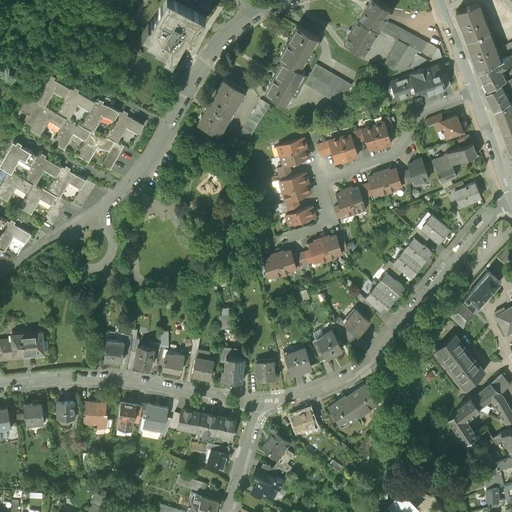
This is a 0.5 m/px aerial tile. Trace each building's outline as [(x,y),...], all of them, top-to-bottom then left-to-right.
[(511,2),(509,0),(491,0),(511,20),(511,2)] [(163,67),(172,72),(185,49),(188,51),(192,45),(194,46),(200,36),(197,35),(203,26),(168,5),(150,35),(148,34),(141,45),(147,48),(146,51),(155,56),(153,58),(164,65),(163,67)] [(359,33),(379,45),(394,20),(373,8),(359,33)] [(480,90),(502,79),(480,17),(467,21),(467,23),(457,26),(480,90)] [(205,27),(203,26),(197,35),(200,36),(205,27)] [(365,69),(379,45),(359,33),(345,56),(365,69)] [(410,62),(433,76),(438,66),(388,36),(382,46),(399,57),(410,62)] [(284,73),(298,81),(305,69),(309,71),(314,63),(310,60),(316,49),(298,39),(279,71),(284,73)] [(410,62),(399,57),(385,81),(395,87),(410,62)] [(303,84),(298,81),(284,73),(265,105),(285,116),(291,104),(295,106),(300,97),(297,95),(303,84)] [(511,73),(511,74),(502,79),(480,90),(484,98),(483,100),(486,106),(488,107),(508,96),(503,86),(511,81),(511,73)] [(317,78),(311,89),(347,109),(353,99),(317,78)] [(53,95),(65,102),(70,93),(46,79),(32,104),(44,111),(53,95)] [(449,90),(445,92),(442,82),(403,94),(404,96),(393,100),(398,116),(427,106),(428,111),(453,103),(449,90)] [(347,109),(311,89),(305,99),(341,119),(347,109)] [(211,115),(232,126),(245,104),(224,92),(211,115)] [(77,109),(90,116),(95,107),(70,93),(65,102),(56,118),(66,123),(68,125),(77,109)] [(511,97),(502,102),(506,109),(511,105),(511,97)] [(32,104),(27,101),(20,113),(20,114),(27,118),(23,125),(30,129),(27,134),(40,141),(49,125),(61,132),(66,123),(56,118),(44,111),(32,104)] [(506,109),(502,102),(487,110),(496,127),(511,119),(506,109)] [(102,123),(114,130),(119,121),(95,107),(90,116),(81,132),(90,137),(93,139),(102,123)] [(270,118),(261,113),(239,151),(248,157),(270,118)] [(219,149),(232,126),(211,115),(198,137),(219,149)] [(511,146),(511,119),(496,127),(504,149),(511,146)] [(105,145),(115,151),(117,153),(126,137),(138,144),(143,135),(119,121),(114,130),(105,145)] [(68,125),(66,123),(61,132),(52,147),(64,154),(73,139),(85,146),(90,137),(81,132),(68,125)] [(437,139),(445,136),(443,130),(427,136),(429,142),(437,139)] [(445,136),(437,139),(440,149),(446,147),(448,154),(469,146),(466,138),(461,140),(458,132),(445,136)] [(391,133),(384,135),(385,138),(386,138),(389,147),(395,145),(391,133)] [(90,137),(85,146),(76,162),(89,168),(97,153),(109,160),(115,151),(105,145),(93,139),(90,137)] [(381,164),(387,162),(393,160),(389,147),(386,138),(385,138),(374,142),(381,164)] [(362,146),(366,157),(370,167),(375,166),(381,164),(374,142),(362,146)] [(37,160),(12,146),(0,167),(0,170),(8,176),(11,177),(20,162),(32,169),(37,160)] [(362,146),(357,148),(360,159),(366,157),(362,146)] [(350,150),(350,152),(351,151),(355,161),(360,159),(357,148),(350,150)] [(115,151),(109,160),(100,175),(110,181),(124,156),(117,153),(115,151)] [(350,152),(340,155),(347,177),(352,175),(358,173),(355,161),(351,151),(350,152)] [(303,154),(278,162),(282,173),(306,164),(305,159),(303,154)] [(329,158),(332,170),(336,180),(342,178),(347,177),(340,155),(329,158)] [(329,158),(323,160),(327,172),(332,170),(329,158)] [(323,160),(323,159),(318,161),(322,173),(327,172),(323,160)] [(37,160),(32,169),(23,184),(33,189),(35,191),(44,176),(56,182),(61,174),(37,160)] [(449,171),(453,181),(479,171),(474,160),(448,169),(449,171)] [(308,169),(306,164),(282,173),(285,182),(285,183),(290,181),(310,174),(308,169)] [(454,183),(453,181),(449,171),(433,179),(438,190),(454,183)] [(61,174),(56,182),(47,198),(57,203),(59,205),(68,190),(80,196),(85,187),(61,174)] [(11,177),(8,176),(0,189),(0,202),(7,207),(15,192),(27,199),(33,189),(23,184),(11,177)] [(409,182),(411,188),(414,199),(421,197),(422,199),(430,196),(424,177),(416,179),(409,182)] [(285,183),(285,182),(278,184),(281,191),(292,187),(290,181),(285,183)] [(458,193),(454,183),(438,190),(443,201),(458,193)] [(391,188),(383,190),(389,207),(404,202),(400,191),(398,185),(391,188)] [(95,193),(85,187),(80,196),(71,212),(81,217),(95,193)] [(292,187),(281,191),(280,191),(282,196),(293,192),(292,187)] [(405,189),(409,201),(414,199),(411,188),(405,189)] [(52,212),(57,203),(47,198),(35,191),(33,189),(27,199),(18,213),(31,220),(39,205),(52,212)] [(293,192),(282,196),(279,197),(283,208),(307,200),(306,195),(304,189),(293,192)] [(400,191),(404,202),(409,201),(405,189),(400,191)] [(369,195),(371,200),(375,212),(389,207),(383,190),(376,192),(369,195)] [(464,199),(448,205),(450,209),(456,207),(456,209),(467,204),(464,199)] [(311,210),(309,205),(307,200),(283,208),(286,218),(298,214),(311,210)] [(371,200),(365,202),(369,214),(375,212),(371,200)] [(467,204),(456,209),(462,223),(482,215),(476,200),(467,204)] [(365,202),(359,204),(363,215),(369,214),(365,202)] [(66,209),(59,205),(57,203),(52,212),(43,228),(52,233),(66,209)] [(359,204),(353,206),(348,208),(355,230),(366,226),(363,215),(359,204)] [(348,208),(342,210),(337,211),(340,222),(344,233),(355,230),(348,208)] [(298,214),(286,218),(288,224),(299,220),(298,214)] [(299,220),(288,224),(290,229),(301,226),(299,220)] [(344,233),(340,222),(334,224),(338,235),(344,233)] [(301,226),(290,229),(286,230),(290,241),(314,233),(312,227),(311,223),(301,226)] [(6,228),(1,237),(0,238),(0,256),(2,257),(16,266),(30,242),(6,228)] [(423,245),(432,253),(440,259),(450,246),(433,232),(423,245)] [(415,246),(428,257),(432,253),(423,245),(422,246),(418,243),(415,246)] [(416,254),(415,255),(424,262),(428,257),(415,246),(412,250),(416,254)] [(337,252),(331,255),(323,257),(329,276),(337,273),(336,271),(343,269),(338,256),(337,252)] [(344,254),(338,256),(343,269),(348,268),(344,254)] [(415,255),(405,267),(422,281),(432,268),(424,262),(415,255)] [(311,268),(314,279),(321,276),(321,279),(329,276),(323,257),(315,259),(309,262),(311,268)] [(511,269),(508,265),(500,273),(504,278),(511,269)] [(285,269),(277,272),(284,290),(291,288),(291,286),(297,284),(294,273),(292,267),(285,269)] [(394,280),(404,287),(411,294),(422,281),(405,267),(394,280)] [(305,269),(309,280),(314,279),(311,268),(305,269)] [(299,271),(303,282),(309,280),(305,269),(299,271)] [(294,273),(297,284),(302,285),(303,282),(299,271),(294,273)] [(284,290),(277,272),(270,274),(263,276),(269,293),(275,291),(276,293),(284,290)] [(387,281),(400,292),(404,287),(394,280),(390,277),(387,281)] [(388,288),(387,289),(396,296),(400,292),(387,281),(384,285),(388,288)] [(455,318),(450,324),(453,327),(452,328),(464,340),(475,328),(474,326),(479,321),(480,322),(502,298),(491,287),(458,321),(455,318)] [(377,301),(394,315),(404,303),(396,296),(387,289),(377,301)] [(377,301),(367,313),(378,322),(384,327),(394,315),(377,301)] [(362,311),(360,314),(373,328),(378,322),(367,313),(366,314),(362,311)] [(505,324),(496,328),(501,338),(499,339),(503,346),(505,345),(508,350),(511,347),(511,322),(506,326),(505,324)] [(345,336),(357,347),(357,348),(369,336),(357,324),(345,336)] [(345,336),(340,331),(336,335),(337,337),(350,354),(357,347),(345,336)] [(441,333),(424,355),(430,360),(447,338),(441,333)] [(43,339),(0,343),(0,375),(1,375),(0,368),(0,366),(44,363),(43,339)] [(106,348),(123,350),(124,343),(124,342),(107,340),(106,348)] [(320,341),(313,345),(317,353),(326,370),(342,361),(332,342),(331,342),(332,343),(324,347),(324,346),(323,347),(320,341)] [(131,346),(130,344),(124,343),(123,350),(122,358),(130,359),(131,352),(131,346)] [(139,348),(131,346),(131,352),(130,359),(136,360),(137,354),(138,354),(139,348)] [(192,346),(192,354),(190,365),(195,366),(196,366),(200,347),(192,346)] [(123,350),(106,348),(103,368),(121,370),(122,358),(123,350)] [(455,348),(437,362),(449,377),(447,378),(455,388),(457,387),(467,400),(485,386),(472,369),(473,368),(469,363),(467,364),(455,348)] [(317,353),(311,356),(319,373),(326,370),(317,353)] [(138,354),(137,354),(136,360),(133,372),(149,376),(153,357),(138,354)] [(297,363),(284,367),(291,386),(302,383),(301,381),(311,378),(305,359),(297,361),(297,363)] [(174,362),(165,360),(161,377),(179,381),(180,376),(183,362),(174,360),(174,362)] [(196,366),(195,366),(192,383),(209,387),(213,369),(196,366)] [(243,368),(225,367),(224,380),(222,380),(222,390),(229,391),(229,392),(232,392),(232,391),(242,392),(243,376),(242,376),(243,368)] [(272,371),(255,372),(257,389),(265,389),(265,390),(276,389),(276,383),(273,384),(272,371)] [(389,382),(385,377),(376,385),(379,390),(389,382)] [(493,413),(502,406),(511,398),(503,387),(491,396),(474,409),(472,410),(481,422),(493,413)] [(365,396),(357,401),(357,402),(356,402),(356,403),(356,404),(349,409),(347,407),(346,408),(360,428),(379,415),(377,413),(371,403),(365,396)] [(380,397),(371,403),(377,413),(387,407),(380,397)] [(74,406),(56,407),(56,425),(75,424),(74,406)] [(104,418),(105,407),(86,406),(85,427),(94,427),(94,431),(106,432),(106,418),(104,418)] [(507,432),(511,429),(511,420),(505,408),(502,406),(493,413),(496,416),(505,431),(507,432)] [(32,407),(23,408),(25,428),(43,426),(41,408),(32,409),(32,407)] [(360,428),(346,408),(339,413),(338,412),(328,419),(340,436),(346,432),(349,436),(360,428)] [(481,422),(472,410),(471,409),(457,420),(459,421),(449,430),(465,456),(477,448),(467,432),(481,422)] [(121,410),(117,434),(132,437),(134,420),(135,413),(136,412),(121,410)] [(6,411),(0,412),(0,440),(1,440),(0,434),(0,430),(10,428),(6,411)] [(167,417),(142,411),(141,413),(140,420),(146,421),(145,426),(144,434),(161,437),(164,431),(166,425),(167,417)] [(180,421),(180,422),(180,423),(178,433),(186,434),(186,436),(196,438),(199,423),(184,420),(183,420),(182,420),(181,420),(180,421)] [(310,420),(291,427),(297,442),(307,439),(308,442),(317,439),(310,420)] [(178,433),(180,423),(174,422),(172,427),(168,435),(177,437),(178,433)] [(214,440),(217,427),(209,425),(199,423),(196,438),(206,441),(206,439),(214,440)] [(168,435),(172,427),(166,425),(164,431),(161,437),(159,441),(165,443),(168,435)] [(232,430),(231,430),(217,427),(214,440),(214,442),(223,444),(224,443),(232,444),(234,434),(234,432),(233,431),(232,430)] [(159,441),(161,437),(144,434),(142,441),(158,444),(159,441)] [(502,445),(511,461),(511,460),(511,439),(510,440),(502,445)] [(290,454),(274,442),(262,459),(278,470),(281,473),(282,472),(289,461),(286,459),(290,454)] [(228,456),(208,452),(207,458),(212,459),(226,463),(228,456)] [(495,475),(494,476),(483,454),(472,460),(485,485),(497,479),(495,475)] [(226,463),(212,459),(208,476),(223,480),(228,464),(226,463)] [(511,460),(511,461),(511,462),(511,470),(495,475),(497,479),(498,481),(500,481),(511,477),(511,460)] [(275,476),(287,482),(290,478),(282,472),(281,473),(278,470),(275,476)] [(511,477),(500,481),(503,492),(511,489),(511,477)] [(256,478),(251,487),(259,491),(256,498),(255,499),(264,502),(272,507),(276,499),(279,500),(283,492),(275,489),(276,488),(256,478)] [(198,500),(202,492),(180,483),(177,492),(198,500)] [(202,492),(198,500),(204,502),(207,494),(202,492)] [(510,503),(509,496),(503,498),(488,501),(488,511),(498,511),(498,506),(510,503)] [(255,499),(256,498),(254,497),(251,504),(261,509),(264,502),(255,499)] [(415,511),(416,511),(406,501),(401,506),(397,501),(387,511),(415,511)] [(197,511),(199,511),(201,504),(196,503),(193,510),(197,511)]
